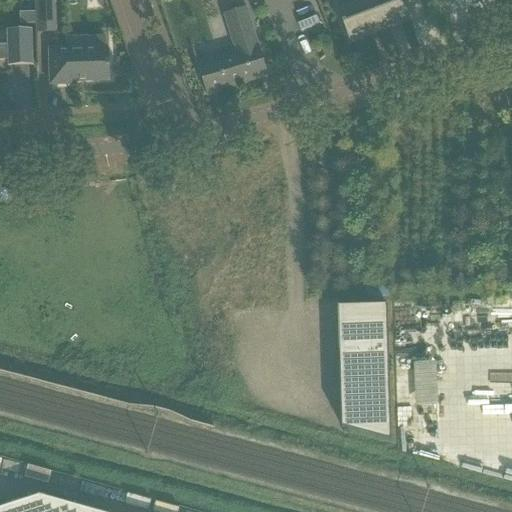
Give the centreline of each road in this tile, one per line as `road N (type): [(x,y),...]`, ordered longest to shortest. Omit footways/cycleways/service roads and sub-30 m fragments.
road 1 (residential): [(511,43),(178,147)]
road 2 (residential): [(178,147),(0,159)]
road 3 (residential): [(127,0),(178,147)]
